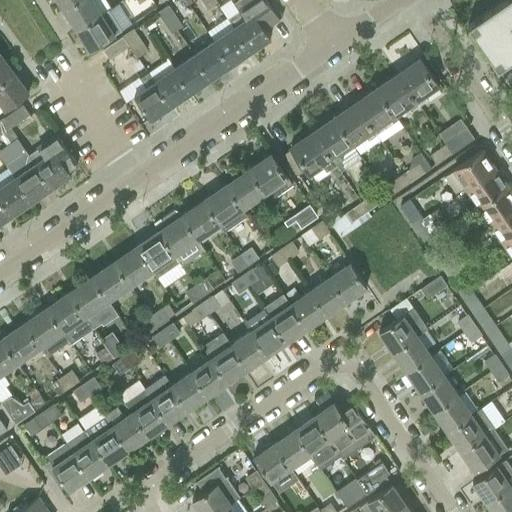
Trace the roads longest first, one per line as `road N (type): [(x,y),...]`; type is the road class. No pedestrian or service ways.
road 1 (residential): [(153,511),(152,486),(343,356),(450,511)]
road 2 (residential): [(137,181),(334,45)]
road 3 (residential): [(411,0),(511,141)]
road 4 (residential): [(0,274),(137,181)]
road 5 (residential): [(137,181),(63,73)]
